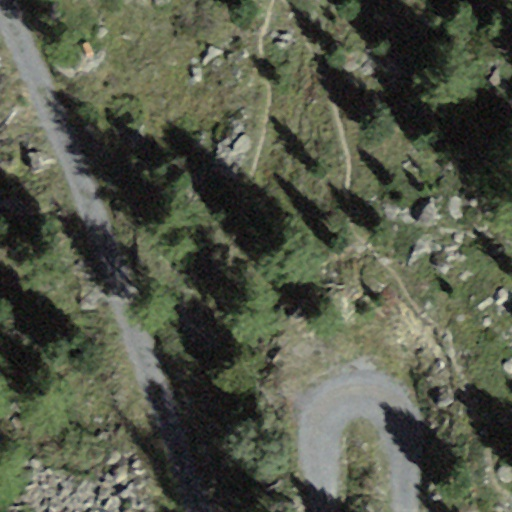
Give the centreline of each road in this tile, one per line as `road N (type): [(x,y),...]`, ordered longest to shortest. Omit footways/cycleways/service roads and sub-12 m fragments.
road 1 (track): [(3,0),(97,226),(196,511)]
road 2 (track): [(351,396),(396,407),(405,511)]
road 3 (track): [(321,511),(323,416),(351,396)]
